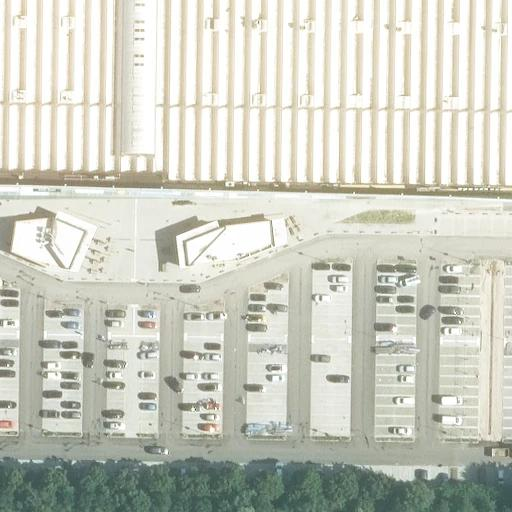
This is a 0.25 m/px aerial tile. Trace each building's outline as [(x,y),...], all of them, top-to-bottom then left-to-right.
[(511,0),(0,0),(0,169),(114,171),(114,157),(122,157),(122,159),(123,161),(124,163),(126,165),(127,166),(129,168),(131,168),(133,169),(135,169),(139,169),(141,169),(143,168),(145,167),(147,165),(148,164),(149,162),(150,160),(151,158),(158,158),(158,172),(511,177),(511,0)] [(15,224),(10,254),(45,269),(69,273),(85,234),(54,221),(52,220),(15,224)] [(219,231),(184,245),(187,270),(238,264),(277,247),(275,223),(224,229),(219,231)] [(123,278),(127,258),(88,249),(84,269),(123,278)] [(181,255),(144,269),(151,288),(188,275),(181,255)]
